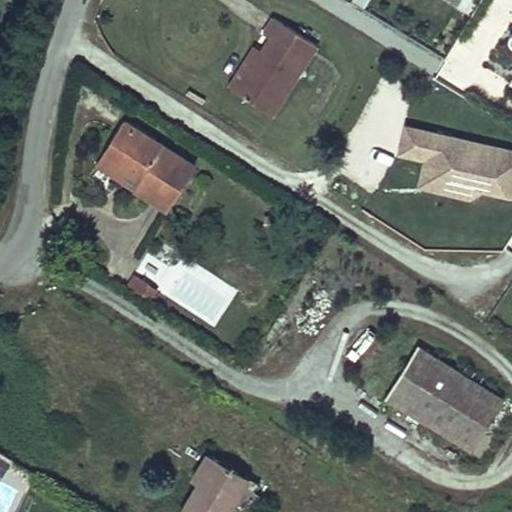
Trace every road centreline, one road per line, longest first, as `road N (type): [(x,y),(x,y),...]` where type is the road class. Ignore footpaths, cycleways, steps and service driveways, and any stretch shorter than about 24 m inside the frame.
road 1 (residential): [(70,34),(439,274)]
road 2 (residential): [(22,245),(261,393)]
road 3 (residential): [(70,34),(22,245)]
road 4 (residential): [(328,0),(438,66)]
